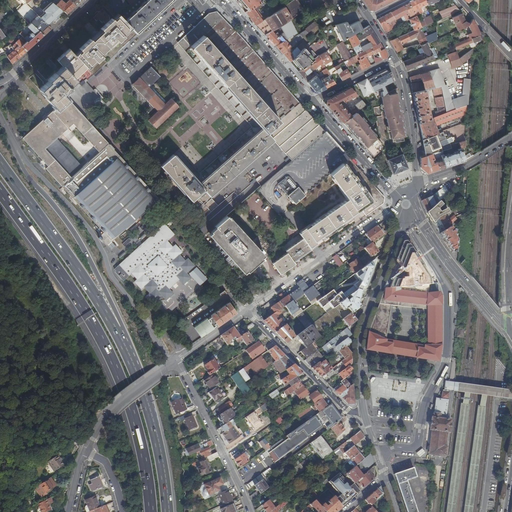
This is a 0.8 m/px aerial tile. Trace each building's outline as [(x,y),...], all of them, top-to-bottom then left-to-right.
[(66,14),(75,5),(69,0),(65,4),(61,0),(56,5),(63,11),(66,14)] [(122,0),(108,0),(106,2),(117,14),(127,5),(122,0)] [(139,0),(134,0),(118,15),(136,34),(140,31),(172,0),(140,0),(140,1),(139,0)] [(172,0),(140,31),(141,32),(174,0),(172,0)] [(234,0),(245,12),(258,4),(264,0),(263,0),(234,0)] [(264,19),(256,25),(265,35),(272,31),(280,26),(290,19),(304,11),(296,0),(293,0),(284,7),(264,19)] [(374,10),(394,0),(363,0),(370,10),(374,10)] [(428,5),(425,0),(415,0),(409,3),(409,4),(413,12),(418,10),(417,8),(425,5),(426,7),(428,6),(428,5)] [(440,15),(442,18),(453,14),(459,10),(455,6),(452,1),(450,3),(453,7),(450,10),(440,15)] [(56,5),(54,4),(52,2),(43,10),(44,12),(39,17),(48,25),(52,21),(54,20),(57,17),(59,15),(63,11),(56,5)] [(258,4),(245,12),(256,25),(264,19),(257,10),(260,8),(258,4)] [(413,12),(409,4),(404,6),(409,16),(414,14),(413,12)] [(409,16),(404,6),(391,13),(394,19),(399,17),(399,18),(401,17),(400,16),(403,15),(406,21),(409,20),(411,19),(409,16)] [(358,20),(362,18),(355,7),(351,11),(353,15),(345,20),(346,22),(348,25),(358,20)] [(80,52),(76,56),(93,75),(106,62),(136,34),(118,15),(117,14),(111,21),(109,19),(109,16),(102,9),(93,18),(96,21),(98,20),(102,23),(103,22),(106,25),(101,30),(102,31),(91,41),(91,40),(79,51),(80,52)] [(210,11),(183,37),(263,128),(199,184),(209,196),(273,140),(291,160),(325,131),(306,110),(289,92),(255,54),(241,38),(216,11),(210,11)] [(394,19),(391,13),(391,12),(377,19),(384,32),(391,29),(387,24),(392,21),(394,19)] [(468,26),(469,25),(465,22),(461,14),(452,18),(457,31),(468,26)] [(43,35),(51,28),(48,25),(39,17),(38,15),(30,22),(30,23),(43,35)] [(337,24),(342,23),(340,18),(338,19),(336,15),(330,17),(334,25),(337,24)] [(413,17),(411,19),(409,20),(413,30),(420,27),(415,16),(413,17)] [(290,19),(280,26),(286,40),(292,37),(297,33),(296,32),(293,24),(290,19)] [(360,31),(363,29),(358,21),(358,20),(348,25),(346,22),(342,23),(337,24),(334,25),(333,26),(331,24),(321,30),(330,48),(336,45),(342,41),(348,38),(354,34),(360,31)] [(480,34),(479,32),(474,23),(472,20),(469,25),(468,26),(471,33),(466,35),(468,40),(469,43),(471,43),(473,42),(471,38),(480,34)] [(395,27),(392,21),(387,24),(391,29),(395,27)] [(282,42),(276,46),(283,53),(288,49),(316,26),(316,25),(314,22),(305,30),(295,36),(296,38),(289,44),(290,45),(289,46),(286,43),(292,38),(292,37),(286,40),(282,42)] [(26,51),(43,35),(30,23),(26,26),(33,33),(32,33),(31,33),(29,34),(29,35),(30,35),(29,36),(27,36),(24,39),(26,41),(23,44),(21,46),(26,51)] [(371,30),(369,26),(363,29),(360,31),(363,34),(365,33),(366,33),(371,30)] [(428,43),(437,40),(436,32),(424,37),(421,30),(420,27),(413,30),(406,34),(404,34),(390,41),(396,51),(401,49),(405,48),(403,44),(416,37),(419,44),(420,45),(427,42),(428,43)] [(373,32),(371,30),(366,33),(365,33),(363,34),(356,38),(358,42),(360,41),(366,37),(373,32)] [(272,31),(265,35),(273,44),(276,46),(282,42),(278,38),(280,37),(277,34),(275,35),(272,31)] [(373,33),(373,32),(366,37),(368,41),(376,37),(373,33)] [(480,39),(483,35),(481,32),(479,32),(480,34),(471,38),(473,42),(480,39)] [(183,37),(177,42),(217,88),(252,127),(199,173),(179,150),(173,155),(199,184),(263,128),(183,37)] [(380,43),(376,37),(368,41),(369,43),(362,47),(362,45),(360,46),(363,51),(370,48),(380,43)] [(15,51),(19,57),(26,51),(21,46),(19,48),(15,43),(10,38),(8,41),(10,44),(15,51)] [(358,42),(356,38),(350,42),(352,47),(353,47),(357,55),(358,54),(363,51),(360,46),(359,44),(358,42)] [(19,48),(21,46),(23,44),(19,39),(15,43),(19,48)] [(467,41),(455,46),(456,49),(468,44),(467,41)] [(291,52),(286,57),(290,62),(296,56),(304,48),(306,45),(303,42),(291,52)] [(405,61),(403,61),(404,64),(406,70),(417,65),(418,68),(422,66),(421,64),(434,59),(430,49),(428,43),(427,42),(420,45),(419,44),(415,45),(420,55),(408,59),(407,56),(403,57),(405,61)] [(387,54),(380,43),(370,48),(373,54),(378,50),(381,58),(385,58),(386,58),(387,54)] [(7,56),(12,64),(19,57),(15,51),(10,44),(9,45),(6,46),(11,53),(7,56)] [(338,49),(345,61),(351,58),(347,50),(344,45),(338,49)] [(290,62),(298,71),(308,63),(317,56),(312,50),(308,50),(307,51),(304,48),(296,56),(290,62)] [(370,48),(363,51),(358,54),(360,59),(365,56),(365,57),(373,54),(370,48)] [(71,102),(88,85),(85,82),(93,75),(76,56),(75,56),(69,49),(57,61),(64,68),(56,75),(55,74),(47,81),(48,82),(39,90),(47,98),(46,99),(55,109),(67,98),(71,102)] [(471,56),(472,49),(471,49),(459,58),(462,63),(471,56)] [(325,51),(318,55),(324,65),(331,61),(327,54),(325,51)] [(448,55),(450,60),(455,58),(459,57),(457,52),(448,55)] [(327,76),(329,75),(327,71),(326,68),(324,65),(318,55),(317,56),(308,63),(313,69),(320,64),(323,70),(322,71),(326,77),(327,76)] [(370,66),(365,57),(365,56),(360,59),(357,60),(360,64),(359,64),(360,67),(362,67),(363,69),(370,66)] [(354,62),(355,63),(357,62),(354,57),(351,58),(345,61),(344,62),(346,66),(354,62)] [(307,78),(309,80),(317,74),(313,69),(308,63),(298,71),(303,78),(312,71),(314,73),(312,75),(311,74),(307,78)] [(341,80),(347,77),(343,71),(343,70),(342,71),(338,65),(334,67),(337,73),(341,80)] [(151,67),(139,78),(139,79),(133,85),(157,111),(148,120),(155,128),(156,128),(169,116),(175,110),(179,107),(171,98),(166,102),(164,104),(148,87),(150,85),(159,76),(151,67)] [(330,76),(337,73),(334,67),(327,71),(329,75),(330,76)] [(390,67),(372,76),(377,86),(381,84),(382,86),(383,86),(394,80),(398,78),(396,75),(397,74),(394,68),(390,67)] [(439,68),(428,72),(430,78),(441,75),(439,68)] [(428,72),(420,74),(422,80),(424,90),(427,89),(433,88),(430,78),(428,72)] [(318,92),(325,88),(321,81),(318,81),(316,77),(317,77),(318,76),(317,74),(309,80),(307,82),(314,91),(318,92)] [(441,75),(430,78),(433,88),(441,87),(445,86),(441,75)] [(372,76),(367,79),(372,88),(377,86),(372,76)] [(325,88),(335,83),(331,77),(330,78),(331,79),(329,80),(326,82),(324,78),(320,80),(321,81),(325,88)] [(367,79),(357,84),(364,97),(373,92),(372,88),(367,79)] [(444,105),(445,113),(465,105),(467,104),(468,96),(469,79),(464,79),(462,98),(450,103),(447,85),(445,86),(441,87),(442,93),(443,97),(444,105)] [(418,82),(411,83),(412,92),(413,92),(419,91),(418,82)] [(377,99),(378,98),(382,96),(387,93),(385,91),(383,86),(382,86),(381,84),(377,86),(372,88),(373,92),(377,99)] [(39,163),(61,186),(82,167),(56,139),(73,124),(99,152),(108,143),(81,114),(99,97),(88,85),(71,102),(67,98),(55,109),(51,113),(44,119),(22,139),(30,148),(42,161),(41,162),(39,163)] [(164,104),(166,102),(152,87),(150,85),(148,87),(164,104)] [(350,87),(336,94),(341,99),(343,101),(357,95),(350,87)] [(434,95),(442,93),(441,87),(433,88),(434,95)] [(387,93),(382,96),(389,110),(393,107),(391,102),(398,99),(396,89),(391,90),(391,94),(387,95),(387,93)] [(419,91),(413,92),(415,105),(416,105),(422,104),(427,103),(427,102),(429,102),(428,98),(427,97),(426,97),(426,95),(427,95),(428,93),(427,89),(424,90),(419,91)] [(338,101),(333,96),(325,99),(325,103),(342,122),(357,111),(367,105),(362,100),(355,105),(356,107),(349,113),(338,101)] [(357,111),(342,122),(374,158),(387,146),(407,143),(398,99),(391,102),(393,107),(389,110),(382,96),(378,98),(382,121),(369,123),(357,111)] [(197,100),(197,131),(200,128),(207,135),(214,129),(210,125),(226,111),(215,99),(210,99),(209,97),(205,101),(201,101),(200,102),(197,100)] [(435,112),(437,116),(445,113),(444,105),(443,97),(435,98),(437,111),(435,112)] [(430,119),(418,123),(419,127),(422,139),(438,133),(436,125),(465,114),(465,105),(445,113),(437,116),(430,119)] [(417,110),(416,110),(418,123),(430,119),(429,113),(430,113),(430,111),(429,111),(428,108),(422,109),(421,109),(417,110)] [(349,158),(325,131),(291,160),(282,168),(271,177),(284,191),(294,204),(304,195),(330,174),(349,158)] [(422,139),(425,156),(432,153),(434,153),(437,152),(437,153),(443,151),(450,148),(448,143),(447,143),(445,139),(446,139),(447,139),(445,134),(443,135),(442,132),(438,133),(422,139)] [(427,173),(464,160),(461,149),(465,147),(465,140),(457,143),(458,145),(459,145),(460,148),(457,149),(456,151),(453,152),(453,153),(449,154),(449,153),(447,153),(448,154),(445,155),(443,154),(443,152),(443,151),(437,153),(437,152),(434,153),(436,159),(438,158),(438,162),(437,162),(435,163),(434,162),(433,162),(432,161),(434,160),(432,153),(425,156),(420,158),(420,167),(427,173)] [(108,144),(108,143),(99,152),(82,167),(61,186),(104,234),(107,238),(112,243),(159,200),(108,144)] [(402,154),(387,160),(392,173),(392,174),(408,168),(404,160),(402,154)] [(173,155),(160,166),(161,166),(173,155)] [(173,155),(161,166),(206,217),(218,206),(209,196),(199,184),(173,155)] [(359,170),(349,158),(330,174),(347,198),(298,232),(302,237),(309,247),(352,217),(351,215),(360,208),(366,215),(381,205),(383,203),(384,197),(371,183),(359,170)] [(421,201),(427,213),(432,209),(436,205),(432,196),(421,201)] [(437,206),(439,208),(442,205),(439,202),(437,204),(436,205),(432,209),(427,213),(429,217),(432,216),(435,214),(435,213),(433,210),(437,206)] [(429,217),(433,223),(438,218),(445,214),(449,212),(447,208),(440,212),(438,209),(439,208),(437,206),(433,210),(435,213),(435,214),(432,216),(429,217)] [(461,213),(461,206),(449,212),(451,217),(447,220),(445,214),(438,218),(433,223),(440,233),(445,230),(445,229),(450,225),(456,220),(454,217),(461,213)] [(227,215),(214,226),(216,228),(209,233),(244,272),(263,256),(227,215)] [(115,267),(115,268),(123,279),(131,272),(137,279),(134,281),(140,288),(143,286),(149,293),(146,295),(153,302),(161,295),(165,299),(172,293),(168,288),(178,279),(182,284),(190,277),(186,272),(194,265),(187,258),(185,260),(179,254),(181,251),(175,244),(172,246),(166,240),(173,234),(164,223),(115,267)] [(383,235),(377,226),(365,234),(368,238),(371,243),(383,235)] [(440,233),(452,253),(455,252),(457,239),(456,239),(455,238),(456,238),(456,237),(455,236),(454,236),(454,235),(455,235),(455,234),(454,233),(457,231),(456,229),(453,231),(450,226),(445,230),(440,233)] [(309,247),(302,237),(285,249),(286,251),(293,261),(310,249),(309,247)] [(107,238),(104,241),(108,246),(110,244),(112,243),(107,238)] [(128,238),(122,244),(124,246),(131,241),(128,238)] [(395,257),(401,260),(409,242),(403,240),(395,257)] [(378,251),(371,243),(368,246),(364,248),(370,257),(378,251)] [(279,273),(294,263),(293,261),(286,251),(271,261),(279,273)] [(355,273),(362,267),(356,259),(353,261),(351,257),(346,261),(351,267),(350,268),(352,271),(353,271),(355,273)] [(369,276),(362,267),(355,273),(359,279),(361,282),(369,276)] [(123,279),(115,268),(114,269),(115,271),(114,271),(122,280),(123,279)] [(322,283),(320,280),(308,288),(311,292),(322,283)] [(300,284),(305,291),(308,288),(304,282),(300,284)] [(427,284),(412,286),(407,286),(403,287),(399,287),(385,288),(368,332),(366,349),(436,361),(438,361),(440,352),(441,345),(440,295),(439,292),(431,293),(430,284),(427,284)] [(365,297),(368,290),(362,287),(361,290),(361,291),(356,290),(349,295),(351,297),(351,298),(347,300),(348,302),(347,302),(344,299),(338,303),(339,303),(344,310),(347,307),(351,312),(360,306),(358,302),(358,300),(365,297)] [(279,302),(283,307),(284,306),(291,301),(287,295),(284,298),(281,294),(279,296),(281,300),(279,302)] [(218,325),(235,312),(228,302),(221,307),(218,309),(210,315),(211,316),(207,319),(206,318),(193,327),(200,337),(211,329),(210,327),(212,326),(213,327),(215,325),(214,324),(216,323),(218,325)] [(271,316),(278,310),(283,307),(279,302),(270,308),(271,309),(267,312),(271,316)] [(305,348),(309,344),(313,341),(325,332),(342,319),(343,319),(334,307),(313,323),(311,324),(305,329),(296,336),(305,348)] [(264,321),(275,332),(284,325),(280,319),(277,321),(276,321),(275,319),(275,318),(277,317),(277,315),(280,313),(278,310),(271,316),(265,319),(264,321)] [(296,316),(305,329),(311,324),(306,317),(304,314),(302,312),(296,316)] [(356,320),(351,313),(342,319),(348,326),(356,320)] [(255,326),(252,323),(245,328),(247,331),(255,326)] [(275,332),(286,343),(294,337),(285,324),(284,325),(275,332)] [(240,336),(233,327),(227,331),(232,339),(234,337),(235,339),(240,336)] [(347,337),(351,335),(346,328),(336,336),(341,342),(347,337)] [(232,339),(227,331),(220,336),(227,345),(231,342),(230,340),(232,339)] [(247,331),(240,336),(235,339),(235,340),(236,342),(241,339),(246,346),(253,341),(247,331)] [(335,347),(341,342),(336,336),(330,340),(326,343),(331,350),(332,349),(335,347)] [(350,341),(347,337),(341,342),(335,347),(338,351),(345,345),(345,346),(347,345),(350,343),(350,341)] [(263,349),(258,341),(249,348),(255,357),(261,352),(260,351),(263,349)] [(309,344),(315,352),(319,349),(313,341),(309,344)] [(307,363),(310,366),(328,352),(331,350),(326,343),(319,349),(315,352),(309,356),(312,359),(307,363)] [(307,358),(309,356),(315,352),(309,344),(305,348),(301,351),(307,358)] [(351,354),(351,353),(345,346),(345,345),(338,351),(344,359),(351,354)] [(273,363),(284,355),(275,346),(269,350),(268,351),(274,360),(273,360),(271,360),(266,364),(260,356),(248,364),(251,368),(255,375),(270,365),(273,363)] [(351,364),(351,354),(344,359),(340,362),(345,368),(351,364)] [(285,370),(293,364),(284,355),(273,363),(280,373),(281,372),(285,370)] [(206,370),(209,375),(211,373),(219,368),(218,366),(213,359),(204,365),(207,369),(206,370)] [(311,368),(321,377),(326,373),(331,369),(324,360),(320,363),(319,362),(311,368)] [(280,373),(273,363),(270,365),(277,375),(280,373)] [(297,376),(302,372),(293,364),(285,370),(288,375),(280,380),(284,385),(284,384),(297,376)] [(351,369),(351,364),(345,368),(340,372),(336,376),(337,378),(341,374),(342,375),(343,374),(346,377),(350,374),(348,371),(351,369)] [(242,369),(238,372),(245,382),(249,379),(245,372),(242,369)] [(336,376),(340,372),(338,369),(335,371),(334,372),(328,376),(327,377),(330,380),(336,376)] [(231,377),(238,387),(245,382),(238,372),(231,377)] [(209,375),(203,379),(209,387),(204,391),(206,394),(208,392),(216,387),(219,385),(211,373),(209,375)] [(298,381),(300,380),(297,376),(284,384),(285,385),(287,385),(289,387),(291,386),(298,381)] [(350,386),(344,378),(340,381),(341,383),(342,384),(343,385),(346,389),(350,386)] [(293,392),(294,391),(302,386),(298,381),(291,386),(293,390),(292,391),(293,392)] [(453,391),(454,382),(449,382),(448,382),(445,381),(445,383),(445,384),(444,390),(449,391),(453,391)] [(245,382),(238,387),(245,397),(252,393),(245,382)] [(484,395),(485,395),(490,396),(510,398),(511,398),(511,390),(491,387),(458,383),(454,382),(453,391),(457,391),(461,392),(464,392),(467,393),(469,393),(481,394),(484,395)] [(354,403),(353,384),(350,386),(346,389),(339,395),(348,404),(354,403)] [(294,391),(300,400),(309,394),(303,385),(302,386),(294,391)] [(335,391),(339,395),(346,389),(343,385),(338,389),(335,391)] [(208,392),(215,402),(223,397),(216,387),(208,392)] [(279,394),(276,390),(269,394),(272,399),(279,394)] [(430,443),(428,454),(436,455),(440,455),(445,456),(446,447),(448,432),(450,420),(449,420),(447,419),(445,419),(445,415),(446,412),(449,391),(444,390),(443,390),(442,390),(442,391),(443,391),(443,392),(442,392),(442,397),(441,398),(442,398),(442,399),(436,399),(434,413),(433,413),(433,417),(431,417),(430,429),(431,429),(431,430),(431,433),(430,438),(430,443)] [(322,398),(325,396),(322,392),(319,395),(316,391),(309,396),(313,402),(310,404),(311,406),(313,404),(322,398)] [(453,391),(449,391),(446,412),(445,415),(445,419),(447,419),(449,420),(454,391),(453,391)] [(184,405),(181,398),(171,402),(176,414),(185,410),(183,406),(184,405)] [(319,412),(327,406),(322,398),(313,404),(315,406),(314,407),(314,408),(315,407),(319,412)] [(232,405),(229,401),(217,409),(220,413),(232,405)] [(454,511),(469,404),(468,404),(463,403),(461,403),(453,458),(446,511),(454,511)] [(275,462),(282,457),(307,438),(306,437),(323,424),(327,430),(330,428),(338,422),(344,417),(343,416),(341,418),(339,416),(342,415),(341,414),(339,416),(333,408),(330,404),(327,406),(319,412),(269,448),(271,451),(268,453),(275,462)] [(219,424),(215,426),(217,430),(228,422),(232,419),(247,409),(245,405),(233,413),(229,408),(217,416),(218,417),(217,417),(217,418),(219,421),(220,421),(221,421),(222,423),(219,425),(219,424)] [(484,406),(480,406),(478,405),(474,435),(463,511),(472,511),(486,406),(484,406)] [(260,407),(259,408),(254,411),(258,417),(264,413),(263,412),(260,407)] [(309,407),(296,416),(298,418),(311,410),(309,407)] [(189,429),(196,426),(192,415),(187,417),(186,414),(179,417),(180,420),(184,418),(189,429)] [(280,417),(275,420),(278,425),(283,421),(280,417)] [(228,422),(217,430),(219,434),(222,433),(231,427),(230,425),(228,422)] [(344,430),(338,422),(330,428),(337,436),(344,430)] [(235,424),(232,426),(239,437),(242,435),(235,424)] [(231,427),(222,433),(225,438),(226,437),(227,439),(226,440),(229,443),(239,437),(232,426),(231,427)] [(354,445),(357,443),(364,438),(359,431),(350,438),(354,445)] [(349,449),(353,446),(354,445),(350,438),(345,441),(347,444),(346,445),(349,449)] [(360,447),(366,444),(364,438),(357,443),(360,447)] [(337,447),(344,442),(341,439),(335,444),(337,447)] [(259,442),(265,451),(268,449),(262,440),(259,442)] [(343,454),(344,453),(348,450),(347,449),(346,450),(344,447),(346,445),(347,444),(345,441),(344,442),(337,447),(343,454)] [(199,451),(200,450),(198,446),(187,451),(189,454),(196,451),(196,452),(199,451)] [(350,460),(359,453),(353,446),(349,449),(348,450),(344,453),(350,460)] [(202,459),(210,455),(208,452),(209,451),(208,447),(206,448),(200,450),(199,451),(199,452),(202,459)] [(343,454),(337,447),(333,451),(338,458),(343,454)] [(248,461),(245,456),(242,453),(240,455),(238,452),(232,456),(239,467),(248,461)] [(355,466),(357,465),(364,459),(359,453),(350,460),(355,466)] [(365,470),(373,464),(370,454),(364,459),(357,465),(359,467),(358,468),(361,472),(365,469),(365,470)] [(48,464),(59,457),(58,455),(47,462),(48,464)] [(52,469),(61,463),(60,461),(59,459),(59,458),(59,457),(48,464),(52,469)] [(207,464),(208,463),(206,459),(199,462),(201,466),(197,468),(200,475),(205,473),(206,473),(209,472),(210,471),(208,466),(207,464)] [(63,465),(61,463),(52,469),(53,471),(63,465)] [(347,487),(354,496),(360,490),(353,483),(355,481),(357,480),(362,476),(357,469),(355,466),(347,473),(346,473),(337,481),(339,484),(344,479),(345,480),(348,477),(353,482),(347,487)] [(361,485),(364,487),(375,477),(376,473),(374,466),(362,476),(357,480),(360,483),(359,484),(360,485),(361,485)] [(413,468),(394,474),(406,511),(417,511),(406,480),(416,477),(413,468)] [(334,477),(337,481),(346,473),(343,470),(334,477)] [(248,485),(244,485),(245,487),(247,490),(254,485),(262,479),(269,474),(267,471),(248,485)] [(98,476),(90,480),(91,483),(89,484),(92,491),(103,486),(98,476)] [(55,485),(50,477),(47,479),(52,487),(55,485)] [(217,486),(219,486),(222,484),(219,478),(204,485),(205,488),(204,488),(203,489),(203,491),(202,492),(203,493),(203,494),(204,495),(205,496),(206,496),(207,496),(209,495),(208,494),(216,491),(218,487),(217,486)] [(52,487),(47,479),(40,484),(45,492),(52,487)] [(257,490),(249,496),(251,500),(268,487),(262,479),(254,485),(257,490)] [(353,483),(360,490),(362,489),(355,481),(353,483)] [(45,492),(40,484),(35,488),(40,495),(45,492)] [(209,497),(218,493),(221,492),(219,486),(217,486),(218,487),(216,491),(208,494),(209,495),(209,497)] [(370,506),(383,494),(380,486),(364,500),(368,504),(369,503),(370,504),(369,505),(370,506)] [(335,499),(342,506),(348,501),(341,493),(336,487),(332,490),(330,492),(334,495),(336,498),(335,499)] [(229,502),(232,501),(227,490),(221,492),(218,493),(223,505),(229,502)] [(315,500),(325,511),(335,511),(342,506),(335,499),(336,498),(334,495),(327,502),(328,504),(326,506),(324,503),(323,504),(317,498),(315,500)] [(94,509),(100,507),(98,502),(95,496),(85,500),(87,505),(90,511),(94,509)] [(272,497),(255,510),(255,511),(258,511),(263,508),(266,511),(269,511),(274,508),(271,503),(274,500),(272,497)] [(43,511),(50,509),(45,500),(37,504),(41,511),(43,511)] [(325,511),(315,500),(306,507),(309,509),(312,507),(313,507),(318,511),(325,511)] [(235,511),(236,511),(232,503),(220,508),(222,511),(221,511),(235,511)]
